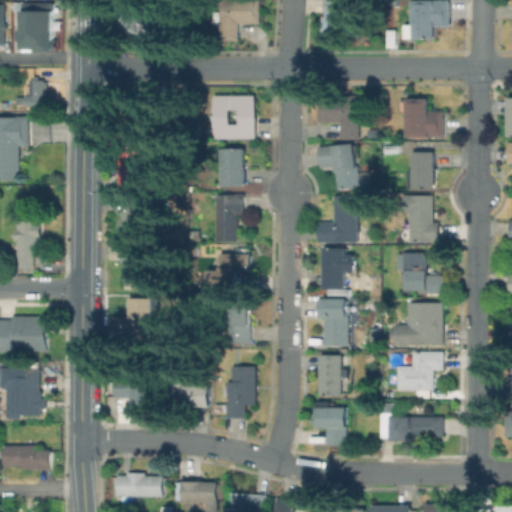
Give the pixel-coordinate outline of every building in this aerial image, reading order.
[(262,0),(262,22),(241,22),(241,40),(222,39),(222,23),(215,23),(216,10),(223,11),(223,0),(262,0)] [(351,0),(351,14),(366,15),(365,36),(324,35),(325,14),(328,14),(328,0),(351,0)] [(437,26),(437,37),(415,38),(415,36),(408,36),(408,24),(415,24),(414,0),(452,0),(453,25),(437,26)] [(56,54),(40,55),(39,52),(25,51),(25,13),(28,13),(28,3),(57,4),(56,54)] [(165,10),(165,32),(122,32),(121,10),(165,10)] [(400,28),(399,46),(390,46),(390,28),(400,28)] [(49,78),(49,102),(32,102),(32,78),(49,78)] [(258,94),(258,137),(218,137),(218,94),(258,94)] [(361,94),(362,138),(343,138),(343,121),(321,121),(321,95),(361,94)] [(147,116),(147,97),(166,97),(166,116),(147,116)] [(447,109),(448,136),(410,136),(410,97),(432,97),(432,109),(447,109)] [(0,117),(33,117),(33,146),(25,146),(25,181),(0,181),(0,117)] [(362,144),(364,187),(342,188),(340,166),(323,167),(322,146),(362,144)] [(120,187),(120,145),(138,145),(138,187),(120,187)] [(249,147),(248,185),(225,185),(225,147),(249,147)] [(438,150),(438,167),(439,167),(439,187),(417,187),(416,150),(438,150)] [(250,193),(250,208),(241,208),(241,242),(218,241),(218,193),(250,193)] [(361,198),(361,241),(321,242),(321,221),(337,221),(337,194),(362,193),(362,198),(361,198)] [(442,219),(442,240),(413,240),(413,211),(407,211),(406,194),(438,194),(438,206),(440,206),(440,219),(442,219)] [(142,195),(143,240),(121,240),(121,217),(124,217),(123,195),(142,195)] [(41,237),(41,251),(35,251),(35,265),(19,266),(19,252),(22,251),(21,239),(19,239),(18,229),(22,229),(22,221),(44,220),(44,237),(41,237)] [(156,261),(156,281),(140,281),(140,287),(126,288),(126,282),(125,244),(139,244),(139,261),(156,261)] [(349,248),(349,257),(358,257),(358,272),(349,272),(349,287),(325,286),(325,248),(349,248)] [(408,251),(432,251),(431,274),(443,274),(443,270),(446,270),(446,274),(447,274),(447,293),(425,293),(425,290),(410,290),(409,270),(401,270),(401,251),(408,251)] [(254,252),(254,274),(244,274),(243,291),(212,291),(213,269),(224,269),(224,252),(254,252)] [(162,297),(162,313),(157,313),(157,343),(132,343),(133,296),(162,297)] [(352,297),(352,344),(327,344),(327,316),(321,316),(321,297),(352,297)] [(253,300),(253,316),(254,316),(254,341),(232,341),(232,300),(253,300)] [(447,301),(447,323),(448,323),(448,343),(412,343),(398,343),(398,323),(412,323),(412,301),(447,301)] [(0,349),(0,316),(50,317),(50,350),(0,349)] [(447,350),(447,369),(437,369),(437,388),(401,388),(401,364),(416,365),(417,350),(447,350)] [(347,353),(347,395),(323,395),(323,353),(347,353)] [(259,365),(259,403),(249,403),(249,416),(230,416),(230,396),(223,396),(223,380),(235,380),(235,364),(259,365)] [(0,368),(43,368),(43,389),(42,397),(51,397),(51,409),(42,409),(42,415),(27,415),(27,429),(8,429),(8,389),(0,389),(0,368)] [(153,377),(153,407),(135,407),(135,396),(118,396),(117,377),(153,377)] [(213,384),(213,405),(196,405),(196,406),(177,406),(177,377),(188,377),(188,384),(213,384)] [(351,406),(349,444),(330,443),(331,427),(319,426),(320,405),(351,406)] [(396,409),(396,416),(447,415),(447,435),(430,435),(430,439),(410,440),(410,439),(395,439),(395,437),(384,437),(384,409),(396,409)] [(53,448),(53,467),(25,468),(25,465),(5,465),(5,444),(39,444),(39,448),(53,448)] [(167,477),(166,491),(155,491),(155,497),(121,497),(122,474),(148,475),(148,477),(167,477)] [(222,480),(223,511),(211,511),(210,503),(208,503),(208,501),(186,501),(186,482),(185,482),(185,480),(208,480),(222,480)] [(270,494),(268,510),(254,509),(253,511),(230,511),(232,490),(270,494)] [(302,502),(302,505),(297,504),(295,511),(277,511),(280,497),(298,500),(298,501),(302,502)] [(468,502),(468,511),(429,511),(429,502),(468,502)] [(415,504),(414,511),(376,511),(376,503),(415,504)]
